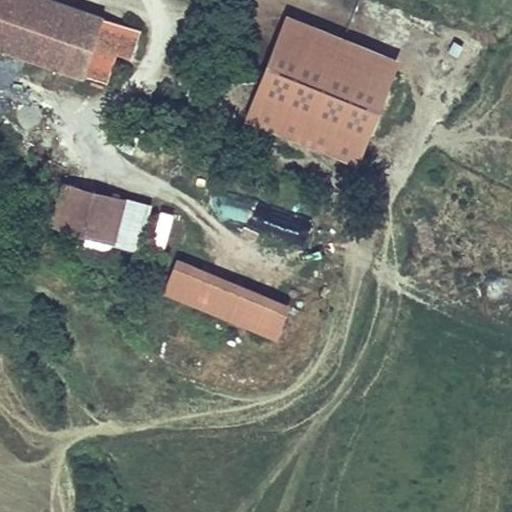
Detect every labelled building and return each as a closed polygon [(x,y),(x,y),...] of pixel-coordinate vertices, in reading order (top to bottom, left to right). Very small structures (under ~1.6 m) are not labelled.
[(0,0),(0,45),(82,73),(99,22),(118,29),(131,33),(135,21),(71,0),(0,0)] [(357,160),(398,52),(284,8),(242,116),(357,160)] [(82,73),(101,79),(118,29),(99,22),(82,73)] [(150,201),(59,178),(48,224),(139,246),(150,201)] [(223,219),(279,237),(288,211),(232,192),(223,219)] [(160,212),(150,246),(163,250),(173,215),(160,212)] [(276,335),(290,300),(174,254),(160,288),(276,335)]
